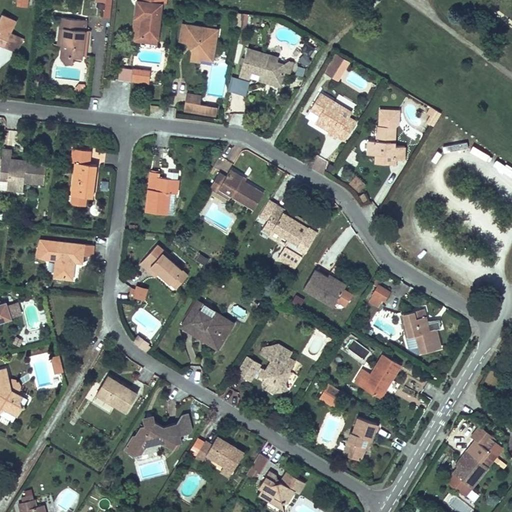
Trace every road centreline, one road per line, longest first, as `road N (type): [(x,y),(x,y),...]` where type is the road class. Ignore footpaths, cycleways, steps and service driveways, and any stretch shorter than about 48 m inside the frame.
road 1 (residential): [(128,121),(107,292),(122,340),(386,507)]
road 2 (residential): [(128,121),(239,133),(265,146),(347,201),(387,259),(495,325)]
road 3 (residential): [(386,507),(495,325)]
road 4 (residential): [(0,104),(128,121)]
